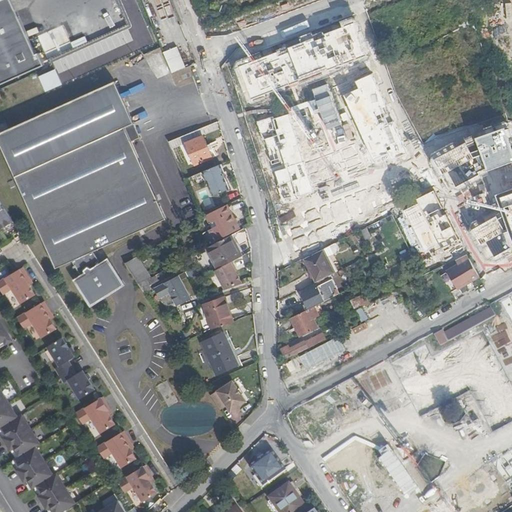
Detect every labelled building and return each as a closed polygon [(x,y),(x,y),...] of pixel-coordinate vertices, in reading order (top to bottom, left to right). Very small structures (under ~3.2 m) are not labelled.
[(0,0),(0,82),(43,64),(38,51),(35,53),(11,0),(0,0)] [(163,52),(172,73),(185,68),(176,47),(163,52)] [(73,261),(81,275),(74,280),(90,307),(124,285),(108,258),(100,263),(93,252),(165,220),(131,141),(125,127),(133,123),(114,82),(0,132),(0,145),(55,265),(56,268),(73,261)] [(135,115),(150,108),(147,102),(132,109),(135,115)] [(125,127),(131,141),(140,137),(133,123),(125,127)] [(182,143),(184,149),(187,147),(194,165),(212,158),(200,129),(169,143),(176,160),(182,157),(176,145),(182,143)] [(176,160),(180,169),(188,165),(181,150),(184,149),(182,143),(176,145),(182,157),(176,160)] [(204,171),(207,179),(224,171),(221,164),(204,171)] [(224,171),(207,179),(214,196),(229,189),(222,173),(224,172),(224,171)] [(0,228),(12,221),(0,202),(0,228)] [(209,231),(216,243),(225,238),(224,237),(240,229),(231,212),(216,221),(219,226),(209,231)] [(243,255),(232,234),(225,238),(216,243),(209,247),(220,268),(231,262),(243,255)] [(424,239),(414,244),(416,249),(426,245),(424,239)] [(333,250),(331,246),(318,252),(322,259),(331,254),(333,250)] [(300,260),(311,282),(329,273),(322,259),(318,252),(300,260)] [(459,291),(480,279),(467,255),(456,261),(458,265),(446,271),(459,291)] [(220,268),(214,271),(224,290),(240,284),(233,269),(234,269),(231,262),(220,268)] [(22,266),(0,279),(0,290),(2,293),(11,288),(20,303),(35,294),(28,284),(26,281),(29,279),(22,266)] [(145,280),(148,286),(157,281),(154,276),(145,280)] [(340,291),(333,276),(301,292),(308,305),(323,297),(324,299),(340,291)] [(178,277),(155,288),(159,298),(170,293),(176,305),(189,299),(178,277)] [(138,284),(144,293),(151,290),(148,286),(145,280),(138,284)] [(224,296),(203,303),(211,328),(228,323),(228,322),(232,321),(224,296)] [(43,301),(17,317),(23,328),(32,322),(42,337),(56,328),(47,315),(51,313),(43,301)] [(324,313),(318,302),(307,307),(313,319),(324,313)] [(448,340),(449,342),(464,333),(496,315),(491,306),(443,332),(442,329),(433,333),(440,345),(448,340)] [(291,315),(301,335),(317,327),(313,319),(307,307),(291,315)] [(356,309),(361,320),(366,318),(360,307),(356,309)] [(0,320),(0,343),(4,341),(6,344),(12,340),(0,320)] [(317,333),(304,340),(307,346),(320,339),(317,333)] [(221,334),(201,343),(215,375),(235,366),(221,334)] [(62,336),(47,345),(59,364),(55,367),(64,381),(68,379),(80,398),(95,388),(83,369),(76,373),(68,360),(74,356),(62,336)] [(284,357),(307,346),(304,340),(303,339),(281,350),(284,357)] [(381,397),(392,392),(381,368),(370,373),(381,397)] [(386,399),(396,419),(442,395),(432,375),(386,399)] [(232,381),(210,395),(220,410),(227,406),(231,412),(246,402),(241,394),(237,388),(232,381)] [(177,401),(166,382),(156,387),(167,406),(177,401)] [(0,407),(9,402),(0,388),(0,407)] [(103,395),(76,412),(83,423),(92,417),(101,432),(116,423),(109,413),(107,410),(110,408),(103,395)] [(18,417),(9,402),(0,407),(0,427),(1,427),(18,417)] [(316,439),(338,430),(331,410),(309,419),(316,439)] [(18,417),(1,427),(6,436),(3,438),(7,444),(31,429),(22,414),(18,417)] [(31,429),(7,444),(11,450),(14,448),(19,456),(36,446),(40,443),(31,429)] [(124,429),(98,446),(104,457),(113,451),(123,466),(137,457),(131,447),(129,444),(132,442),(124,429)] [(36,446),(19,456),(15,459),(20,467),(17,469),(21,475),(45,460),(36,446)] [(273,450),(250,466),(264,485),(286,469),(273,450)] [(53,475),(45,460),(21,475),(24,482),(27,480),(32,488),(37,485),(53,475)] [(145,464),(119,480),(126,491),(135,485),(144,500),(159,491),(152,481),(150,478),(153,476),(145,464)] [(57,473),(53,475),(37,485),(42,494),(39,496),(43,502),(66,488),(57,473)] [(290,482),(269,496),(280,511),(299,511),(307,507),(290,482)] [(60,511),(75,503),(66,488),(43,502),(47,509),(50,507),(53,511),(60,511)] [(127,511),(119,499),(103,509),(105,511),(127,511)]
